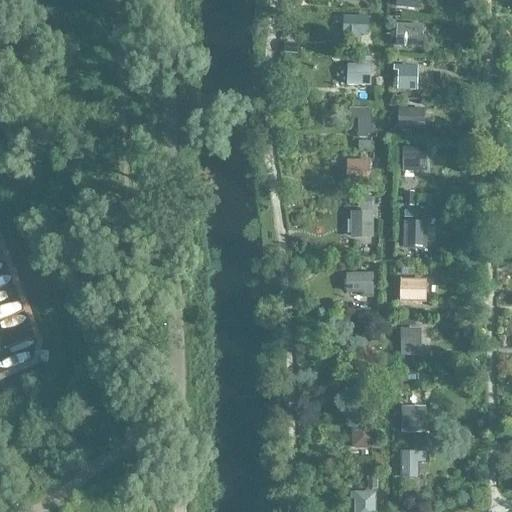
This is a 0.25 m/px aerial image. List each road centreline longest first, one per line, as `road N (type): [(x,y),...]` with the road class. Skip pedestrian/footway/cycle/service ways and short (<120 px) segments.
road 1 (unclassified): [(167,0),(179,414)]
road 2 (unknown): [(126,167),(70,0)]
